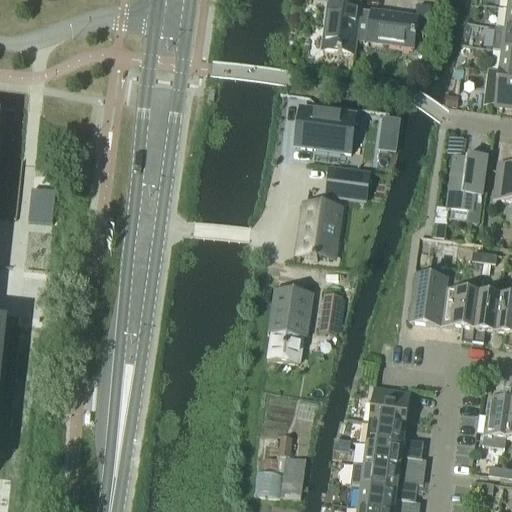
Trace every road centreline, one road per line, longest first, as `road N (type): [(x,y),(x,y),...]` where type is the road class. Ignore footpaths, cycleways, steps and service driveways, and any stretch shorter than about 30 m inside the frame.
road 1 (secondary): [(113,483),(132,407),(188,24)]
road 2 (secondary): [(153,20),(112,405),(113,483)]
road 3 (residential): [(432,511),(452,377),(465,365),(511,369)]
road 4 (residential): [(153,20),(94,18),(19,42),(0,40)]
